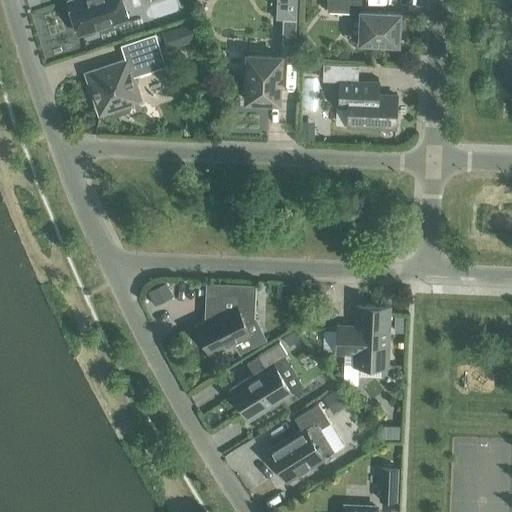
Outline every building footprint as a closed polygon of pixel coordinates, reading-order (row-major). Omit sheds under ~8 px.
[(114,28),(113,23),(128,18),(122,0),(68,0),(67,0),(79,34),(97,28),(98,33),(114,28)] [(327,0),(327,11),(352,12),(352,0),(327,0)] [(359,43),(399,44),(399,37),(404,37),(404,20),(400,20),(400,12),(360,10),(359,43)] [(281,44),(295,45),(296,20),(282,19),(281,44)] [(198,20),(180,26),(186,44),(203,38),(198,20)] [(132,77),(165,66),(155,34),(120,45),(125,60),(86,73),(99,113),(111,109),(112,112),(116,113),(127,110),(129,106),(128,104),(140,100),(132,77)] [(248,55),(246,100),(278,102),(279,84),(280,84),(280,83),(279,83),(280,75),(280,76),(280,74),(280,56),(248,55)] [(348,126),(394,128),(395,128),(395,127),(396,95),(377,95),(374,92),(372,92),(372,80),(357,80),(358,66),(324,64),(324,66),(323,76),(323,80),(340,81),(339,107),(348,108),(348,126)] [(166,282),(147,292),(154,305),(172,296),(166,282)] [(196,325),(210,354),(250,334),(245,324),(254,320),(255,285),(222,284),(221,312),(196,325)] [(278,284),(277,296),(293,296),(293,284),(278,284)] [(354,364),(387,366),(389,307),(356,305),(355,325),(355,327),(353,329),(337,329),(336,353),(354,353),(354,364)] [(294,330),(284,336),(290,345),(300,338),(294,330)] [(292,393),(273,363),(287,354),(279,342),(257,355),(264,367),(230,388),(249,419),(292,393)] [(340,386),(322,397),(333,414),(351,403),(340,386)] [(321,428),(330,422),(318,403),(294,418),(301,430),(268,450),(287,481),(323,459),(323,458),(334,451),(321,428)] [(381,425),(380,438),(401,439),(401,426),(381,425)]
